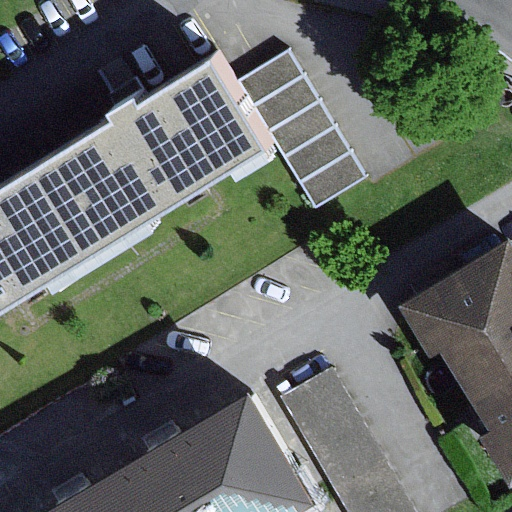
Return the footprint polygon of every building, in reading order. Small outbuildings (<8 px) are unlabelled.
[(286,48),(234,80),(272,143),(312,207),(365,175),(286,48)] [(118,116),(52,156),(106,244),(272,143),(234,80),(218,56),(148,99),(142,88),(128,97),(112,107),(118,116)] [(0,309),(106,244),(52,156),(0,188),(0,309)] [(511,235),(503,222),(391,292),(425,346),(434,340),(483,417),(473,423),(506,476),(511,472),(511,235)] [(418,511),(331,364),(278,395),(347,511),(418,511)] [(244,376),(106,456),(138,511),(233,511),(246,504),(250,511),(262,511),(308,486),(244,376)] [(138,511),(106,456),(7,511),(138,511)]
